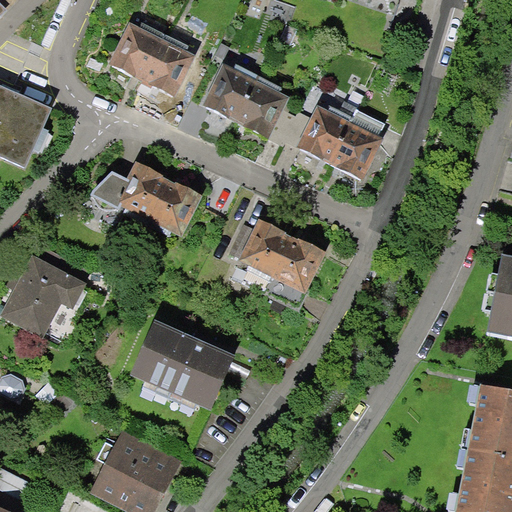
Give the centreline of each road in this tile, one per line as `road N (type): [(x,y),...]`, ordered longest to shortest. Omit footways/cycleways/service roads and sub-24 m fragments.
road 1 (residential): [(511,95),(471,232),(359,442),(307,511)]
road 2 (residential): [(204,511),(351,324),(393,238)]
road 3 (residential): [(393,238),(110,126)]
road 4 (residential): [(393,238),(459,0)]
road 5 (residential): [(0,235),(110,126)]
road 6 (residential): [(110,126),(62,76),(84,0)]
